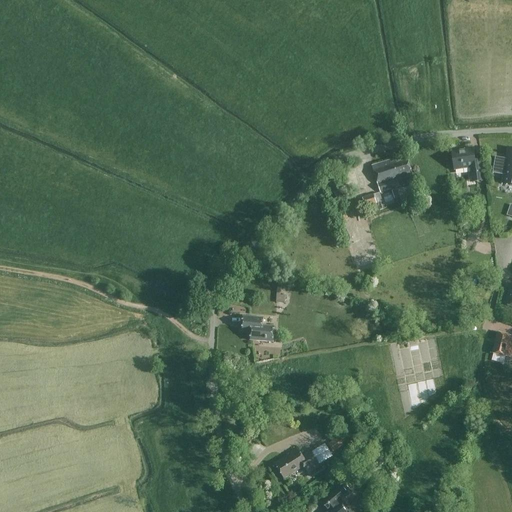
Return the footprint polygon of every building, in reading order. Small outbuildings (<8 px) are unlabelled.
[(475,161),(474,149),(452,152),(455,170),(471,168),(473,182),(485,180),(482,160),(475,161)] [(511,184),(511,149),(509,149),(507,161),(495,159),(493,170),(505,172),(503,183),(511,184)] [(390,160),(372,166),(381,192),(415,181),(408,160),(397,163),(396,161),(391,163),(390,160)] [(406,199),(408,206),(420,202),(415,185),(404,188),(403,187),(397,189),(391,190),(393,196),(394,200),(400,198),(401,201),(406,199)] [(391,195),(389,191),(383,193),(384,197),(383,198),(385,202),(393,200),(392,195),(391,195)] [(383,202),(380,193),(363,198),(366,207),(377,203),(377,204),(383,202)] [(276,303),(285,303),(286,296),(281,295),(282,287),(277,286),(276,303)] [(273,342),(274,327),(263,326),(264,318),(243,316),(242,333),(251,333),(250,340),(273,342)] [(493,354),(511,358),(511,357),(511,336),(498,333),(493,354)] [(339,438),(328,445),(334,453),(344,446),(339,438)] [(308,474),(321,466),(311,452),(303,457),(298,448),(287,455),(288,456),(275,465),(285,479),(304,467),(308,474)] [(352,511),(343,501),(352,493),(344,484),(321,503),(329,511),(328,511),(352,511)]
